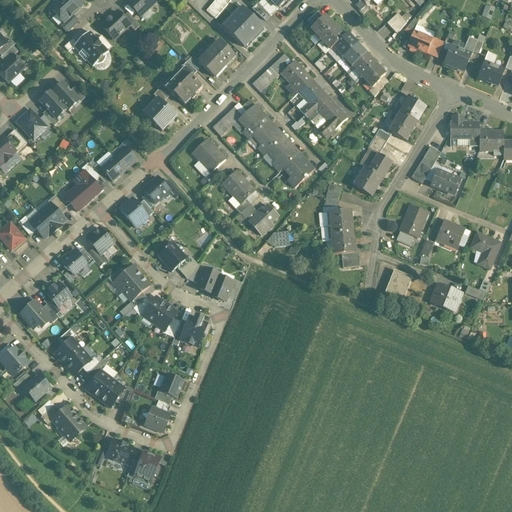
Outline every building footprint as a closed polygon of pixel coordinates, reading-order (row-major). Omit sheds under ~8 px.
[(60,0),(53,7),(57,12),(57,16),(64,24),(72,17),(81,8),(81,5),(78,3),(78,0),(60,0)] [(131,0),(128,4),(141,18),(156,4),(152,0),(131,0)] [(215,0),(207,12),(216,19),(230,0),(215,0)] [(269,0),(278,9),(288,0),(269,0)] [(258,4),(252,10),(265,22),(270,17),(258,4)] [(419,15),(423,19),(433,8),(430,4),(419,15)] [(481,17),(490,20),(494,8),(485,5),(481,17)] [(242,9),(223,29),(243,48),(262,28),(242,9)] [(318,12),(307,22),(313,28),(323,18),(318,12)] [(402,17),(406,22),(411,18),(407,13),(402,17)] [(119,14),(112,20),(110,18),(106,22),(107,23),(101,28),(114,41),(130,27),(130,26),(123,19),(119,14)] [(140,28),(127,14),(123,19),(130,26),(130,27),(135,32),(140,28)] [(398,15),(387,25),(397,35),(406,24),(398,15)] [(72,17),(64,24),(61,26),(61,27),(66,33),(68,33),(77,24),(77,22),(72,17)] [(313,28),(311,30),(321,40),(334,28),(324,17),(313,28)] [(419,21),(414,20),(406,29),(414,33),(419,21)] [(334,28),(321,40),(330,51),(334,48),(334,47),(344,38),(334,28)] [(77,45),(74,48),(80,55),(79,56),(86,63),(87,62),(93,69),(97,64),(101,63),(103,62),(104,58),(109,54),(108,53),(97,41),(90,33),(77,45)] [(414,33),(409,45),(418,48),(416,51),(426,55),(429,47),(435,50),(438,42),(432,40),(414,33)] [(344,38),(334,47),(334,48),(343,58),(357,45),(347,35),(344,38)] [(113,49),(102,37),(97,41),(108,53),(113,49)] [(477,42),(469,39),(466,46),(454,41),(451,47),(444,65),(464,73),(471,56),(472,56),(473,53),(472,53),(477,42)] [(73,40),(64,48),(69,53),(74,48),(77,45),(73,40)] [(483,44),(477,42),(472,53),(473,53),(478,55),(483,44)] [(221,43),(215,49),(214,48),(205,57),(221,72),(235,57),(221,43)] [(357,45),(343,58),(353,68),(366,55),(357,45)] [(343,58),(334,48),(330,51),(327,53),(337,64),(343,58)] [(285,55),(278,61),(287,70),(293,64),(285,55)] [(366,55),(353,68),(362,78),(376,66),(366,55)] [(13,57),(0,69),(0,76),(8,85),(25,70),(13,57)] [(221,72),(205,57),(199,64),(202,67),(214,78),(221,72)] [(197,65),(191,59),(187,63),(196,72),(202,67),(199,64),(197,65)] [(287,70),(278,61),(274,65),(282,74),(287,70)] [(313,81),(295,62),(287,70),(282,74),(281,75),(299,94),(313,81)] [(187,63),(182,68),(184,70),(184,69),(193,77),(197,73),(196,72),(187,63)] [(504,71),(483,63),(477,80),(485,83),(498,88),(504,71)] [(282,74),(274,65),(270,69),(278,78),(281,75),(282,74)] [(376,66),(362,78),(372,89),(373,89),(380,82),(379,81),(383,78),(385,76),(376,66)] [(184,70),(176,79),(195,97),(195,96),(198,93),(202,89),(192,78),(193,77),(184,69),(184,70)] [(278,78),(270,69),(265,73),(273,82),(278,78)] [(273,82),(265,73),(261,77),(269,86),(273,82)] [(269,86),(261,77),(257,81),(265,90),(269,86)] [(380,82),(373,89),(372,89),(368,92),(374,99),(387,83),(383,78),(379,81),(380,82)] [(166,89),(165,90),(171,96),(173,97),(174,96),(185,107),(191,101),(192,102),(196,98),(195,96),(195,97),(176,79),(166,89)] [(257,81),(252,85),(260,94),(265,90),(257,81)] [(299,94),(298,94),(309,106),(301,113),(308,121),(316,113),(330,100),(313,81),(299,94)] [(70,92),(63,84),(53,94),(52,94),(67,110),(67,111),(68,112),(79,102),(70,92)] [(162,85),(157,90),(158,91),(167,100),(171,96),(165,90),(166,89),(162,85)] [(202,89),(198,93),(202,96),(203,95),(205,97),(209,92),(204,87),(202,89)] [(85,99),(75,88),(70,92),(79,102),(80,104),(85,99)] [(167,100),(158,91),(154,96),(158,100),(163,104),(167,100)] [(67,110),(52,94),(53,94),(51,93),(40,103),(48,111),(57,120),(67,111),(67,110)] [(309,106),(298,94),(290,102),(301,113),(309,106)] [(426,108),(409,98),(401,113),(417,123),(426,108)] [(163,104),(158,100),(152,106),(154,108),(148,115),(159,125),(156,127),(162,133),(169,125),(168,124),(175,116),(163,104)] [(330,100),(316,113),(328,126),(320,133),(326,140),(348,120),(330,100)] [(242,108),(239,105),(234,109),(242,118),(247,114),(242,108)] [(246,105),(242,108),(247,114),(251,110),(249,108),(246,105)] [(242,118),(238,122),(246,130),(243,134),(250,141),(254,138),(268,124),(260,115),(262,113),(256,106),(251,110),(247,114),(242,118)] [(242,118),(234,109),(230,113),(238,122),(242,118)] [(57,120),(48,111),(43,115),(55,128),(60,123),(57,120)] [(47,130),(30,112),(17,124),(34,142),(47,130)] [(238,122),(230,113),(225,117),(234,126),(238,122)] [(401,113),(389,132),(405,142),(417,123),(401,113)] [(234,126),(225,117),(221,121),(229,130),(234,126)] [(462,117),(452,117),(452,124),(450,124),(450,140),(469,140),(469,148),(479,148),(479,130),(479,124),(463,124),(462,117)] [(229,130),(221,121),(217,125),(225,134),(229,130)] [(268,124),(254,138),(262,147),(258,150),(265,158),(268,154),(283,141),(283,140),(274,132),(277,129),(270,122),(268,124)] [(225,134),(217,125),(212,129),(220,138),(225,134)] [(486,130),(479,130),(479,148),(479,152),(493,152),(493,157),(503,157),(503,143),(503,133),(486,133),(486,130)] [(10,144),(16,151),(25,143),(14,131),(8,136),(13,141),(10,144)] [(387,143),(376,137),(372,143),(383,149),(387,143)] [(16,153),(2,138),(0,140),(0,167),(5,164),(6,165),(12,160),(10,158),(16,153)] [(283,141),(268,154),(276,163),(273,166),(280,174),(283,170),(298,157),(298,156),(289,147),(292,146),(285,138),(283,140),(283,141)] [(225,161),(206,141),(192,154),(211,174),(216,169),(225,161)] [(511,142),(503,143),(503,157),(503,161),(511,161),(511,142)] [(383,149),(372,143),(368,149),(378,156),(379,156),(383,149)] [(441,154),(430,148),(424,159),(434,165),(441,154)] [(114,160),(125,173),(137,163),(126,150),(114,160)] [(298,157),(283,170),(291,179),(288,182),(294,190),(313,173),(304,163),(306,161),(300,155),(298,156),(298,157)] [(379,156),(378,156),(369,171),(382,179),(392,164),(379,156)] [(434,165),(424,159),(421,164),(431,170),(434,165)] [(114,160),(101,171),(113,184),(125,173),(114,160)] [(431,170),(421,164),(418,169),(428,175),(431,170)] [(216,169),(211,174),(204,179),(210,185),(221,174),(216,169)] [(369,171),(365,169),(354,188),(371,198),(382,179),(369,171)] [(428,175),(418,169),(414,174),(425,180),(428,175)] [(460,181),(437,172),(431,187),(454,196),(460,181)] [(255,193),(236,173),(222,185),(241,205),(241,206),(246,201),(255,193)] [(75,182),(79,187),(78,188),(91,203),(102,193),(89,178),(85,174),(75,182)] [(425,180),(414,174),(411,179),(422,185),(425,180)] [(158,179),(143,192),(155,205),(170,192),(158,179)] [(180,194),(169,182),(165,186),(176,198),(180,194)] [(344,189),(329,186),(326,199),(340,202),(344,189)] [(78,214),(91,203),(78,188),(65,199),(78,214)] [(340,202),(326,199),(323,210),(338,208),(340,202)] [(138,207),(133,201),(120,212),(136,230),(149,219),(138,207)] [(246,201),(241,206),(241,205),(235,210),(240,215),(251,206),(246,201)] [(154,214),(143,202),(138,207),(149,219),(154,214)] [(40,215),(56,233),(67,224),(51,206),(40,215)] [(251,206),(240,215),(245,220),(248,218),(255,212),(255,211),(251,206)] [(251,221),(250,222),(254,225),(252,227),(262,238),(273,227),(271,225),(278,219),(267,206),(258,215),(251,221)] [(411,207),(400,233),(413,239),(417,240),(417,239),(415,238),(417,231),(420,232),(428,214),(411,207)] [(255,212),(248,218),(251,221),(258,215),(255,212)] [(350,212),(329,214),(331,229),(352,226),(350,212)] [(40,215),(30,224),(44,241),(52,234),(53,235),(56,233),(40,215)] [(464,232),(444,223),(445,221),(444,221),(435,243),(457,251),(466,230),(465,230),(464,232)] [(10,224),(0,233),(0,238),(12,252),(25,241),(10,224)] [(352,226),(331,229),(332,243),(353,240),(352,226)] [(113,245),(100,230),(87,241),(101,257),(113,245)] [(284,233),(274,234),(267,243),(273,248),(284,233)] [(413,239),(400,233),(396,242),(409,248),(413,239)] [(501,244),(477,234),(471,249),(482,254),(478,266),(490,271),(501,244)] [(332,243),(327,243),(328,257),(342,256),(354,254),(353,240),(332,243)] [(434,245),(426,242),(421,255),(428,258),(434,245)] [(187,260),(173,244),(157,258),(172,274),(187,260)] [(95,264),(83,250),(78,255),(87,266),(90,269),(95,264)] [(78,255),(75,252),(65,261),(64,260),(61,262),(64,266),(64,268),(66,270),(68,270),(74,277),(77,274),(79,274),(82,272),(83,269),(87,266),(78,255)] [(354,254),(342,256),(342,262),(359,260),(358,253),(354,254)] [(105,264),(99,258),(95,262),(101,268),(105,264)] [(359,260),(342,262),(343,270),(360,268),(359,260)] [(198,266),(188,281),(199,286),(205,271),(206,271),(206,269),(198,266)] [(121,269),(109,280),(113,285),(115,283),(114,283),(125,274),(121,269)] [(125,274),(114,283),(115,283),(123,293),(141,278),(135,270),(130,270),(125,274)] [(206,271),(205,271),(199,286),(198,289),(211,295),(212,295),(219,278),(220,277),(206,271)] [(412,279),(394,271),(385,295),(402,303),(412,279)] [(141,278),(123,293),(132,303),(143,294),(150,288),(141,278)] [(219,278),(212,295),(211,295),(211,297),(225,302),(227,298),(232,284),(219,278)] [(233,281),(232,284),(227,298),(235,301),(242,284),(233,281)] [(60,285),(56,289),(54,286),(48,291),(50,294),(47,297),(49,299),(58,310),(59,310),(72,298),(60,285)] [(460,295),(440,286),(438,288),(431,304),(450,312),(451,315),(452,315),(454,316),(457,315),(458,312),(457,309),(462,297),(460,295)] [(486,295),(468,287),(465,295),(483,303),(486,295)] [(143,294),(132,303),(130,305),(134,309),(146,299),(143,294)] [(58,310),(49,299),(44,303),(47,306),(56,316),(61,312),(59,310),(58,310)] [(167,307),(156,299),(143,317),(154,325),(167,307)] [(42,311),(39,308),(37,309),(33,304),(21,315),(34,330),(39,326),(43,329),(51,322),(42,311)] [(56,316),(47,306),(42,311),(51,322),(53,324),(58,319),(56,316)] [(167,307),(154,325),(165,333),(178,314),(167,307)] [(194,321),(189,319),(183,333),(180,342),(198,349),(207,326),(202,324),(203,321),(196,318),(194,321)] [(70,330),(58,341),(63,347),(71,340),(72,340),(76,337),(70,330)] [(178,331),(172,345),(178,347),(180,342),(183,333),(178,331)] [(63,347),(55,355),(64,366),(81,351),(72,340),(71,340),(63,347)] [(8,346),(0,352),(0,362),(1,362),(0,361),(13,350),(8,346)] [(20,354),(15,349),(13,350),(0,361),(1,362),(7,369),(6,370),(12,377),(13,376),(14,378),(29,365),(24,359),(25,359),(20,353),(20,354)] [(81,351),(64,366),(74,377),(83,370),(91,363),(91,362),(81,351)] [(95,359),(91,362),(91,363),(83,370),(87,375),(98,366),(100,364),(95,359)] [(100,364),(98,366),(101,369),(109,363),(106,359),(100,364)] [(87,375),(84,378),(91,385),(100,373),(100,374),(102,371),(101,369),(98,366),(87,375)] [(100,374),(100,373),(91,385),(86,391),(94,397),(94,396),(99,399),(112,382),(100,374)] [(52,390),(39,375),(22,389),(35,404),(52,390)] [(159,393),(159,394),(173,399),(177,401),(184,382),(167,375),(159,393)] [(123,391),(112,382),(99,399),(104,403),(103,404),(110,409),(115,403),(124,391),(123,391)] [(133,392),(125,388),(123,391),(124,391),(115,403),(126,408),(133,392)] [(173,399),(159,394),(159,393),(158,392),(155,401),(158,402),(159,402),(170,406),(173,399)] [(170,406),(159,402),(158,402),(155,411),(167,416),(171,407),(170,406)] [(55,407),(41,419),(48,426),(53,422),(52,422),(61,414),(55,407)] [(86,429),(68,408),(61,414),(52,422),(53,422),(59,430),(64,436),(65,436),(70,442),(86,429)] [(155,411),(152,410),(145,427),(163,434),(170,417),(167,416),(155,411)] [(24,423),(27,427),(36,420),(32,416),(24,423)] [(132,449),(114,441),(107,457),(108,460),(111,461),(114,460),(125,465),(126,465),(131,452),(132,449)] [(100,452),(95,465),(101,467),(106,455),(100,452)] [(136,454),(131,452),(126,465),(125,465),(125,466),(131,468),(134,461),(136,454)] [(148,455),(144,454),(140,464),(135,477),(135,478),(150,484),(154,475),(155,473),(158,466),(158,464),(160,460),(154,458),(153,457),(150,456),(148,455)] [(140,464),(134,461),(131,468),(127,478),(134,481),(135,478),(135,477),(140,464)]
